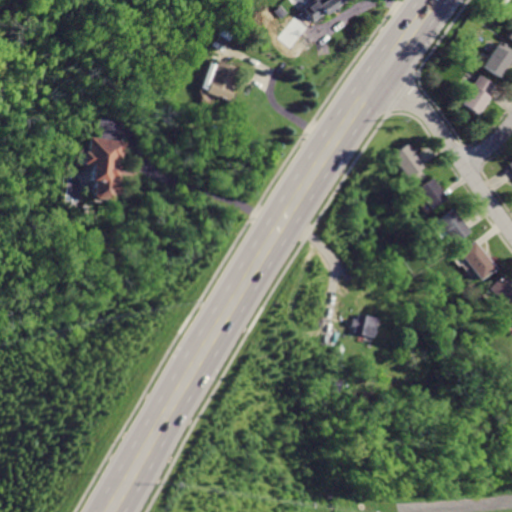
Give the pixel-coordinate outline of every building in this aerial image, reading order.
[(313,0),(301,7),(309,20),(341,0),(313,0)] [(511,51),(496,41),(480,66),(498,77),(506,65),(510,67),(511,63),(511,51)] [(197,90),(224,98),(233,67),(206,59),(197,90)] [(478,75),(460,103),(477,115),(495,86),(478,75)] [(121,140),(86,137),(84,164),(91,164),(89,181),(94,181),(92,198),(116,200),(121,140)] [(406,145),(391,156),(408,179),(423,168),(406,145)] [(432,179),(416,190),(429,210),(445,200),(432,179)] [(453,209),(436,220),(451,243),(468,231),(453,209)] [(475,240),(460,252),(481,279),(496,267),(475,240)] [(511,286),(501,276),(486,291),(506,311),(511,304),(511,286)] [(355,314),(354,319),(349,318),(347,327),(353,328),(352,335),(371,339),(375,318),(355,314)]
